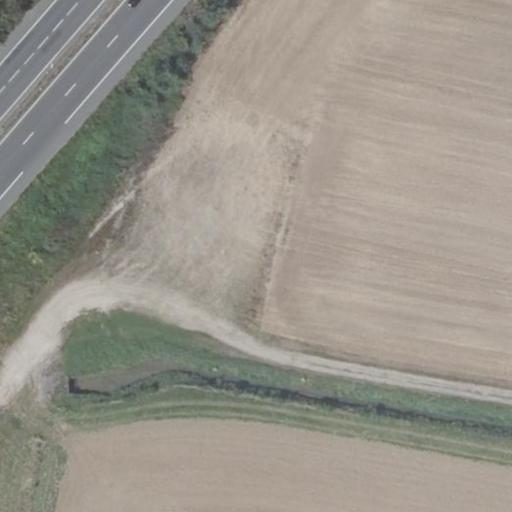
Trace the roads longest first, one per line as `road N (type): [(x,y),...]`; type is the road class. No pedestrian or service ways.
road 1 (track): [(0,395),(60,323),(97,302),(154,300),(270,359),(511,400)]
road 2 (trunk): [(0,178),(153,0)]
road 3 (trunk): [(83,0),(0,97)]
